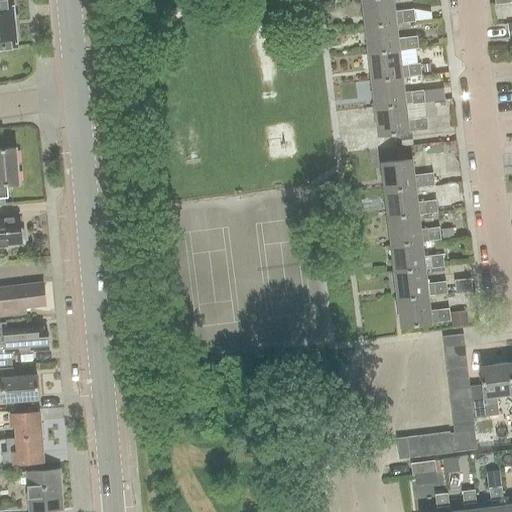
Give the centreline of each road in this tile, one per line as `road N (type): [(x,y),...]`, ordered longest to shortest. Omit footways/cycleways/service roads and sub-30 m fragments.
road 1 (secondary): [(112,511),(76,95)]
road 2 (residential): [(511,322),(469,0)]
